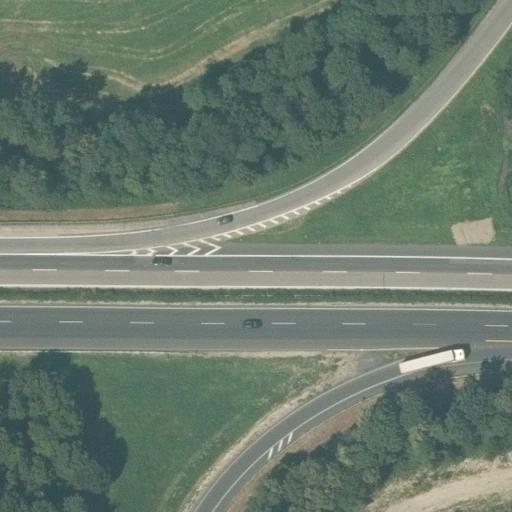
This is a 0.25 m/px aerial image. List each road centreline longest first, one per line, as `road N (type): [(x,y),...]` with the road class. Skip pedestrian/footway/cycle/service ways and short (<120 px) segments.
road 1 (motorway): [(511,5),(392,144),(320,192),(208,231),(0,268)]
road 2 (motorway): [(511,279),(0,277)]
road 3 (motorway): [(0,330),(511,331)]
road 4 (motorway): [(209,511),(263,450),(318,413),(393,382),(511,358)]
